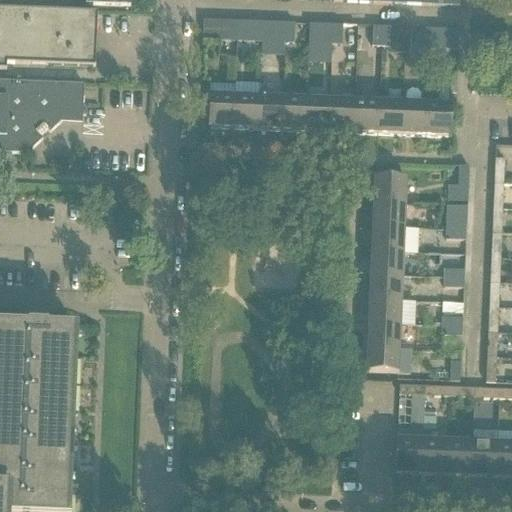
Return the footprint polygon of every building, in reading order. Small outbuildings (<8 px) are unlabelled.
[(85,0),(85,6),(130,8),(130,0),(85,0)] [(405,0),(406,7),(430,8),(430,0),(405,0)] [(430,0),(430,8),(459,9),(458,0),(430,0)] [(97,15),(0,10),(0,71),(6,72),(6,65),(95,69),(97,15)] [(228,43),(235,44),(236,23),(228,23),(228,43)] [(236,23),(235,44),(246,44),(247,24),(236,23)] [(262,25),(261,58),(283,59),(283,46),(284,26),(262,25)] [(284,26),(283,46),(294,46),(294,26),(284,26)] [(323,48),(332,48),(333,28),(324,28),(323,48)] [(333,28),(332,48),(341,48),(342,28),(333,28)] [(371,50),(380,50),(381,30),(372,30),(371,50)] [(381,30),(380,50),(389,51),(390,30),(381,30)] [(429,32),(420,32),(419,52),(428,52),(429,32)] [(458,34),(449,33),(448,53),(457,53),(458,34)] [(82,126),(84,88),(84,87),(0,83),(0,154),(29,155),(32,151),(42,142),(40,139),(47,133),(49,135),(67,119),(80,120),(81,126),(82,126)] [(207,130),(231,132),(232,99),(208,98),(207,130)] [(231,132),(255,133),(257,100),(232,99),(231,132)] [(255,133),(279,134),(281,101),(257,100),(255,133)] [(279,134),(303,135),(305,102),(281,101),(279,134)] [(303,135),(328,136),(329,103),(305,102),(303,135)] [(328,136),(352,137),(353,105),(329,103),(328,136)] [(352,137),(376,138),(378,106),(353,105),(352,137)] [(376,138),(400,139),(402,107),(378,106),(376,138)] [(400,139),(425,141),(426,108),(402,107),(400,139)] [(426,108),(425,141),(449,142),(450,110),(450,109),(426,108)] [(494,161),(493,187),(503,187),(504,162),(494,161)] [(457,189),(466,189),(467,168),(458,168),(457,189)] [(373,181),(372,205),(404,206),(405,182),(373,181)] [(492,196),(492,212),(502,212),(502,196),(492,196)] [(372,205),(371,229),(403,231),(404,206),(372,205)] [(492,212),(491,227),(501,227),(502,212),(492,212)] [(445,225),(445,233),(464,233),(465,226),(445,225)] [(371,229),(370,254),(402,255),(417,256),(418,231),(403,231),(371,229)] [(445,233),(445,243),(464,244),(464,233),(445,233)] [(490,246),(490,261),(500,262),(500,246),(490,246)] [(370,254),(370,278),(401,279),(402,255),(370,254)] [(490,261),(489,277),(499,277),(500,262),(490,261)] [(256,289),(296,288),(295,265),(281,266),(281,270),(256,271),(256,289)] [(442,273),(442,281),(462,282),(463,274),(442,273)] [(370,278),(369,302),(400,304),(401,279),(370,278)] [(462,282),(442,281),(441,291),(462,292),(462,282)] [(488,296),(488,311),(498,312),(498,296),(488,296)] [(369,302),(368,327),(399,328),(400,304),(369,302)] [(488,311),(487,327),(497,327),(498,312),(488,311)] [(440,321),(440,329),(460,330),(461,322),(440,321)] [(368,327),(367,351),(398,352),(399,328),(368,327)] [(460,330),(440,329),(439,339),(460,340),(460,330)] [(0,511),(65,511),(73,333),(47,332),(47,331),(27,330),(27,332),(0,330),(0,511)] [(486,345),(486,361),(495,361),(496,346),(486,345)] [(367,351),(366,376),(367,376),(395,377),(397,377),(410,377),(411,353),(398,352),(367,351)] [(486,361),(485,376),(495,377),(495,361),(486,361)] [(449,385),(458,385),(459,366),(450,365),(449,385)] [(399,389),(398,398),(414,399),(414,389),(399,389)] [(434,390),(434,400),(449,400),(450,391),(434,390)] [(450,391),(449,400),(465,401),(465,391),(450,391)] [(484,392),(483,402),(499,402),(499,393),(484,392)] [(511,393),(499,393),(499,402),(511,402),(511,393)] [(398,429),(396,475),(421,476),(422,445),(424,409),(410,408),(409,430),(398,429)] [(421,476),(446,477),(447,446),(422,445),(421,476)] [(446,477),(471,478),(472,447),(447,446),(446,477)] [(471,478),(495,479),(497,448),(472,447),(471,478)] [(495,479),(511,479),(511,448),(497,448),(495,479)]
